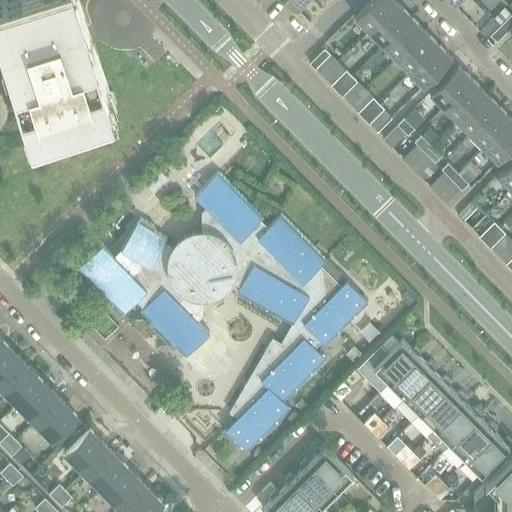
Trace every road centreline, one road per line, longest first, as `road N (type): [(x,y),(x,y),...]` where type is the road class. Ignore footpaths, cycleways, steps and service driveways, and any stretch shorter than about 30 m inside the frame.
road 1 (tertiary): [(177,0),(416,238)]
road 2 (residential): [(223,511),(0,284)]
road 3 (residential): [(400,511),(413,499),(333,414),(230,511)]
road 4 (residential): [(438,217),(285,57)]
road 5 (tertiary): [(416,238),(511,337)]
